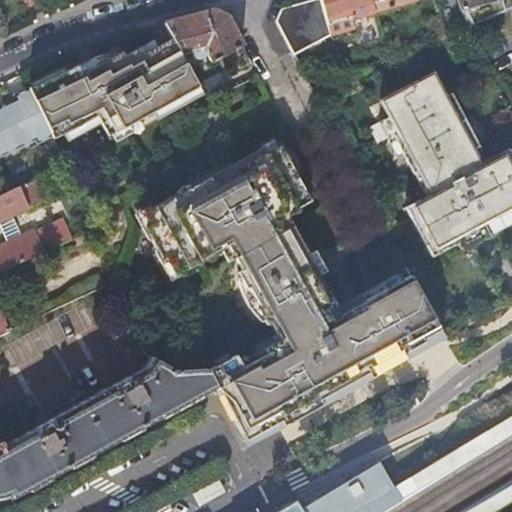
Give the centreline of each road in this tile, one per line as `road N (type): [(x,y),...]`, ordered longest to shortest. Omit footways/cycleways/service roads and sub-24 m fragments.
road 1 (residential): [(511,349),(416,417),(251,500)]
road 2 (residential): [(60,511),(207,431),(221,435),(251,500)]
road 3 (residential): [(0,67),(72,32),(191,0)]
